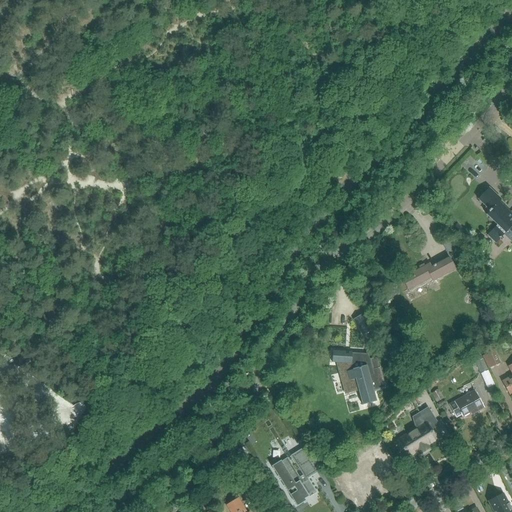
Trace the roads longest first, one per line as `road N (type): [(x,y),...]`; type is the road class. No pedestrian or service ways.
road 1 (unclassified): [(57,511),(199,394),(414,115)]
road 2 (residential): [(115,511),(219,428),(308,285),(451,152)]
road 3 (unclassified): [(414,115),(511,12)]
road 4 (residential): [(411,511),(511,446)]
